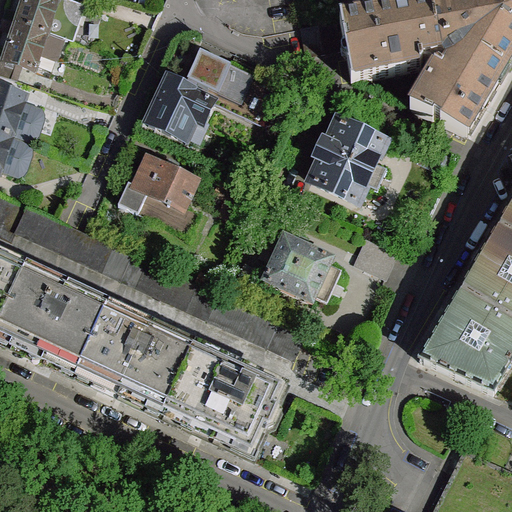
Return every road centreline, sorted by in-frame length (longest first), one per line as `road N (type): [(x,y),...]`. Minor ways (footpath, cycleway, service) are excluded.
road 1 (residential): [(494,168),(179,18),(93,205)]
road 2 (residential): [(282,511),(0,381)]
road 3 (residential): [(494,168),(393,365)]
road 4 (residential): [(393,365),(334,511)]
road 5 (residential): [(393,365),(511,420)]
